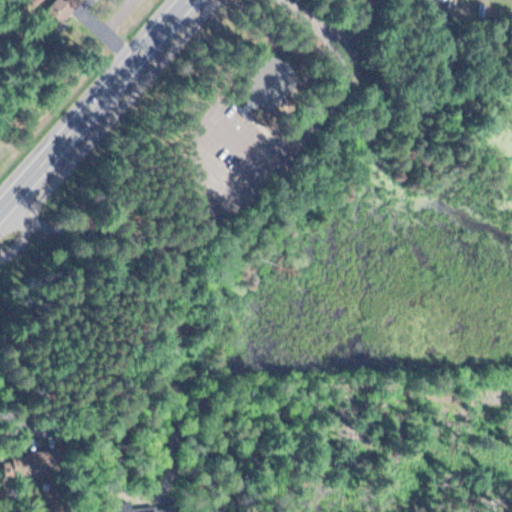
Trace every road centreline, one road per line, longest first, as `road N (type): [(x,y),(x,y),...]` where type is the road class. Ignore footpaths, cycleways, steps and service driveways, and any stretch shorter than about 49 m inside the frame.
road 1 (track): [(511,481),(177,464),(165,406),(84,258),(11,195)]
road 2 (primary): [(0,207),(185,0)]
